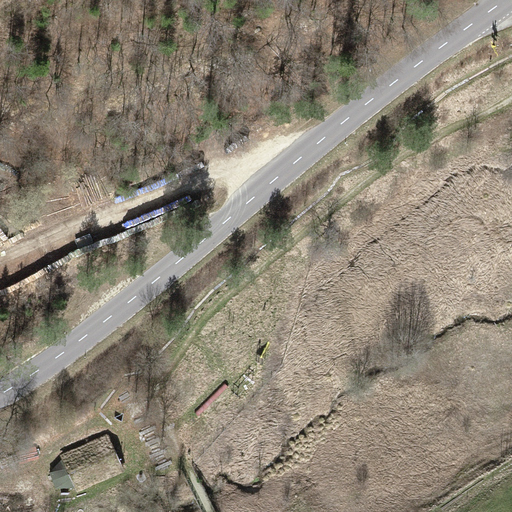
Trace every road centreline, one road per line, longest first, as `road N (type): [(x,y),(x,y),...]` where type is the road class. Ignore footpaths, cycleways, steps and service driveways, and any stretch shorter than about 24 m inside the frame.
road 1 (tertiary): [(0,393),(70,347),(502,0)]
road 2 (track): [(287,167),(189,186),(0,267)]
